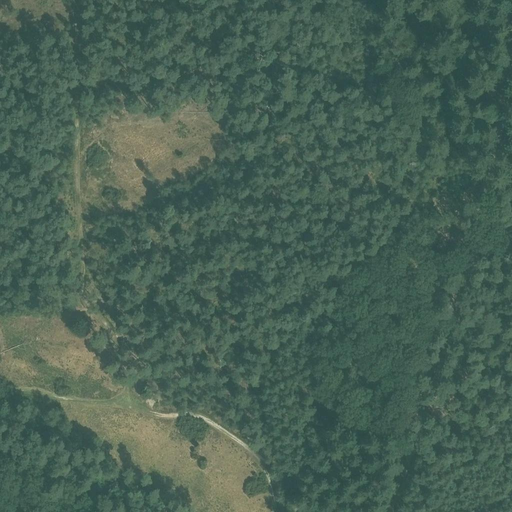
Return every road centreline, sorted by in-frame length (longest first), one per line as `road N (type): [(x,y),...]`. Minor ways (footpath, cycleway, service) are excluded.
road 1 (track): [(511,0),(500,122),(398,511)]
road 2 (track): [(83,0),(75,171),(80,294),(113,342),(128,392),(106,404)]
